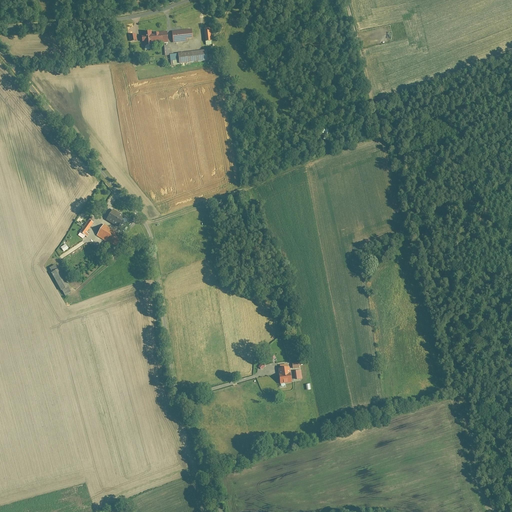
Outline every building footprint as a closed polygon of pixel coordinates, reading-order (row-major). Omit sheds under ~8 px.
[(208,27),(201,28),(202,42),(209,42),(208,27)] [(195,30),(173,32),(173,43),(187,42),(187,39),(196,38),(195,30)] [(152,32),(141,33),(143,48),(151,47),(151,44),(168,42),(167,32),(152,34),(152,32)] [(207,50),(169,55),(171,67),(209,62),(207,50)] [(110,205),(103,216),(115,224),(122,213),(110,205)] [(91,220),(86,216),(77,228),(82,232),(91,220)] [(98,220),(92,232),(114,244),(120,233),(98,220)] [(97,247),(89,239),(85,242),(94,250),(97,247)] [(69,287),(53,262),(44,267),(59,292),(69,287)] [(264,355),(269,361),(275,357),(269,351),(264,355)] [(285,373),(284,362),(273,363),(274,377),(277,376),(278,385),(290,384),(289,373),(285,373)]
